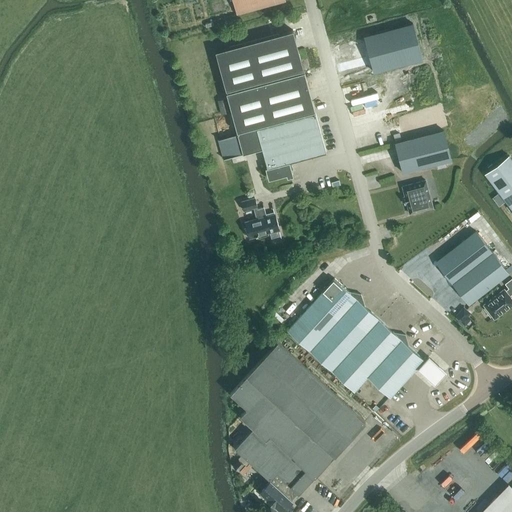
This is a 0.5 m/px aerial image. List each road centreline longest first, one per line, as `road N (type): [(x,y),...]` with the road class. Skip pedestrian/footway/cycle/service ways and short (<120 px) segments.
road 1 (unclassified): [(495,386),(378,253),(311,0)]
road 2 (tertiary): [(344,511),(395,460),(495,386)]
road 3 (unknown): [(378,253),(236,288)]
